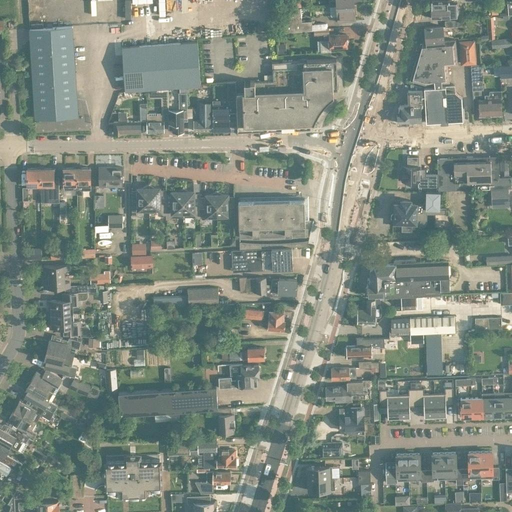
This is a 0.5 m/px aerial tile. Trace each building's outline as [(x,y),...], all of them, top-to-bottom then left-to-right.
[(437,20),(440,17),(456,17),(456,9),(455,1),(448,1),(448,0),(430,0),(431,8),(429,9),(429,16),(434,20),(437,20)] [(355,19),(353,3),(330,5),(330,14),(336,14),(337,21),(355,19)] [(299,5),(289,6),(282,30),(311,28),(311,19),(301,20),(299,5)] [(29,28),(29,41),(72,38),(72,25),(29,28)] [(424,26),(425,40),(443,39),(442,25),(424,26)] [(335,34),(335,33),(318,34),(319,51),(330,50),(330,47),(346,46),(345,33),(335,34)] [(501,37),(490,38),(491,47),(502,46),(501,37)] [(34,117),(77,114),(76,96),(72,38),(29,41),(34,117)] [(424,83),(449,81),(447,63),(456,63),(455,38),(443,39),(425,40),(422,41),(411,79),(424,83)] [(472,39),(460,40),(460,45),(461,62),(474,61),(473,44),(472,39)] [(200,84),(197,40),(121,46),(124,89),(156,87),(168,86),(180,85),(200,84)] [(278,53),(286,52),(285,42),(277,43),(278,53)] [(333,93),(332,94),(332,87),(337,87),(336,57),(306,58),(271,61),(272,79),(244,80),(244,93),(235,94),(235,98),(236,110),(237,129),(310,126),(310,121),(313,120),(313,121),(316,115),(316,113),(319,109),(320,108),(323,104),(324,103),(327,99),(328,98),(333,94),(333,93)] [(511,73),(511,62),(498,63),(499,74),(511,73)] [(480,64),(471,65),(472,90),(482,89),(480,64)] [(410,89),(407,89),(408,104),(398,104),(399,111),(397,111),(397,114),(395,115),(396,119),(397,119),(397,121),(421,120),(420,103),(422,103),(422,95),(421,86),(410,83),(410,89)] [(425,120),(448,119),(462,118),(460,95),(454,89),(454,84),(423,86),(425,120)] [(168,107),(168,86),(156,87),(156,92),(161,97),(161,107),(168,107)] [(484,94),(484,98),(478,98),(479,114),(490,114),(500,113),(500,97),(499,90),(488,91),(488,93),(484,94)] [(178,108),(168,109),(168,115),(168,119),(168,122),(171,122),(172,122),(172,130),(175,130),(175,131),(179,131),(180,130),(183,130),(183,119),(187,119),(186,91),(178,91),(178,108)] [(229,110),(236,110),(235,98),(228,98),(229,104),(219,104),(212,104),(212,129),(229,129),(229,110)] [(199,119),(193,119),(194,129),(210,129),(210,118),(210,113),(210,99),(198,99),(198,113),(199,119)] [(113,121),(113,131),(140,131),(140,120),(126,120),(126,111),(117,111),(117,121),(113,121)] [(160,111),(146,111),(146,114),(146,120),(147,130),(163,130),(163,119),(161,119),(161,113),(160,113),(160,111)] [(497,154),(448,156),(436,156),(437,189),(510,186),(510,175),(498,176),(497,154)] [(402,171),(400,171),(400,178),(402,178),(402,179),(418,179),(418,185),(420,185),(435,185),(436,172),(425,172),(425,167),(418,167),(418,164),(416,164),(416,163),(418,163),(418,155),(406,155),(406,163),(408,163),(408,164),(402,164),(402,165),(402,171)] [(90,183),(90,166),(76,167),(77,183),(90,183)] [(98,166),(99,184),(122,183),(121,166),(112,166),(112,167),(106,167),(106,166),(98,166)] [(27,184),(40,184),(40,167),(27,167),(27,184)] [(40,200),(45,200),(45,191),(53,191),(53,184),(53,167),(40,167),(40,184),(40,189),(40,193),(40,200)] [(77,183),(76,167),(63,167),(63,183),(63,188),(77,188),(77,183)] [(137,189),(131,189),(131,214),(133,214),(134,214),(135,214),(137,213),(137,212),(138,210),(138,209),(138,208),(148,207),(148,183),(142,186),(137,186),(137,189)] [(154,186),(148,183),(148,207),(159,207),(159,208),(159,210),(160,211),(161,212),(162,213),(163,214),(165,214),(166,214),(165,192),(165,188),(159,188),(159,186),(154,186)] [(166,214),(165,214),(165,218),(167,218),(168,217),(170,217),(171,216),(183,215),(182,211),(182,186),(176,190),(171,190),(171,192),(165,192),(166,214)] [(197,217),(199,217),(200,217),(199,196),(199,192),(193,192),(193,189),(188,189),(182,186),(182,211),(183,215),(194,215),(195,215),(196,216),(197,217)] [(506,187),(490,188),(491,204),(507,203),(506,187)] [(206,214),(217,214),(216,189),(210,193),(205,193),(205,195),(199,196),(200,217),(199,217),(199,221),(201,221),(202,221),(204,220),(205,219),(206,218),(206,217),(206,215),(206,214)] [(227,214),(227,215),(227,216),(228,218),(229,219),(230,220),(231,220),(233,220),(234,220),(233,195),(227,195),(227,192),(222,193),(216,189),(217,214),(227,214)] [(421,210),(421,208),(439,208),(440,190),(423,189),(423,202),(422,202),(409,202),(409,199),(401,199),(401,202),(394,202),(394,220),(401,220),(401,227),(411,227),(411,220),(415,220),(415,210),(421,210)] [(312,218),(311,223),(304,221),(304,198),(303,198),(290,199),(290,198),(287,198),(287,199),(273,199),(273,198),(269,199),(255,199),(252,199),(239,200),(239,195),(238,195),(239,236),(253,236),(253,234),(258,234),(258,236),(285,235),(285,233),(291,233),(291,235),(304,235),(308,235),(309,235),(313,218),(312,218)] [(122,226),(122,213),(107,213),(108,226),(122,226)] [(150,239),(150,248),(160,247),(160,238),(150,239)] [(239,240),(239,248),(291,246),(291,245),(307,245),(308,239),(298,240),(290,241),(282,241),(276,242),(269,242),(262,242),(256,242),(246,241),(239,240)] [(144,252),(144,242),(131,242),(132,252),(144,252)] [(86,246),(77,247),(78,256),(86,256),(86,247),(86,246)] [(239,248),(231,249),(232,270),(292,267),(291,246),(239,248)] [(40,249),(23,250),(24,258),(41,257),(40,249)] [(59,249),(50,249),(50,257),(59,257),(59,256),(59,249)] [(151,253),(131,254),(131,265),(151,264),(151,253)] [(511,254),(485,256),(486,263),(511,261),(511,254)] [(373,259),(364,260),(364,268),(369,267),(370,277),(366,277),(367,283),(366,283),(366,293),(378,292),(378,293),(383,293),(383,296),(402,295),(409,295),(414,295),(440,294),(440,289),(449,288),(448,276),(448,260),(414,261),(413,257),(394,258),(394,262),(373,263),(373,259)] [(43,264),(43,275),(63,274),(63,268),(68,268),(68,263),(43,264)] [(103,272),(96,272),(97,282),(109,281),(109,270),(103,270),(103,272)] [(64,291),(87,290),(92,290),(92,285),(87,285),(87,283),(69,284),(69,280),(64,280),(63,274),(43,275),(43,278),(42,278),(43,284),(44,284),(44,286),(64,285),(64,291)] [(271,294),(270,294),(286,295),(286,293),(295,292),(296,278),(271,277),(270,286),(266,286),(265,275),(246,277),(246,275),(239,276),(239,290),(246,290),(246,292),(265,291),(265,294),(271,294)] [(187,287),(188,293),(153,295),(154,306),(188,304),(218,303),(217,286),(187,287)] [(87,290),(64,291),(62,292),(63,299),(48,299),(49,305),(48,305),(49,313),(69,312),(69,304),(79,304),(78,299),(84,298),(86,297),(88,292),(92,292),(92,290),(87,290)] [(511,290),(499,291),(500,303),(511,302),(511,290)] [(379,299),(379,297),(374,297),(374,298),(366,298),(366,309),(357,308),(357,321),(368,321),(368,322),(374,322),(374,320),(375,320),(376,320),(376,315),(378,315),(380,313),(380,305),(379,304),(379,299)] [(241,315),(250,316),(261,317),(262,309),(242,307),(241,315)] [(267,326),(283,328),(284,319),(282,319),(283,311),(262,309),(261,317),(267,317),(267,318),(268,318),(267,326)] [(89,327),(87,326),(85,324),(80,324),(80,320),(70,320),(69,312),(49,313),(49,321),(50,321),(50,327),(64,326),(64,333),(80,332),(80,335),(90,335),(89,328),(89,327)] [(422,332),(448,331),(454,330),(453,315),(432,316),(409,317),(390,317),(391,328),(389,328),(389,334),(396,333),(403,333),(409,332),(422,332)] [(474,316),(475,328),(475,330),(488,329),(501,328),(500,315),(487,316),(474,316)] [(422,332),(409,332),(410,341),(423,341),(422,332)] [(49,338),(46,349),(65,353),(71,355),(73,346),(78,347),(80,339),(68,337),(68,339),(61,337),(62,335),(53,333),(52,339),(49,338)] [(345,346),(344,346),(344,352),(346,352),(346,356),(371,355),(371,345),(383,345),(383,336),(362,337),(362,335),(356,335),(356,344),(345,345),(345,346)] [(88,336),(88,345),(99,345),(99,337),(88,336)] [(246,350),(241,350),(241,359),(264,357),(263,346),(246,347),(246,350)] [(71,355),(65,353),(46,349),(43,359),(55,362),(54,366),(61,367),(60,370),(65,371),(64,373),(74,376),(76,366),(69,364),(71,355)] [(239,349),(228,350),(228,359),(239,358),(239,349)] [(235,374),(235,378),(235,385),(256,384),(256,377),(258,377),(257,363),(243,364),(242,362),(229,363),(229,374),(235,374)] [(346,377),(346,379),(355,379),(355,366),(348,366),(348,365),(331,366),(331,378),(346,377)] [(114,368),(103,369),(105,382),(116,382),(114,368)] [(30,379),(47,388),(54,393),(59,385),(57,384),(61,377),(49,370),(46,375),(36,369),(30,379)] [(68,386),(75,389),(87,395),(91,384),(80,379),(79,381),(72,377),(68,386)] [(367,378),(355,379),(346,379),(346,385),(342,385),(342,384),(325,385),(325,398),(335,397),(335,400),(343,400),(342,397),(351,396),(351,393),(354,393),(354,389),(362,389),(362,385),(368,385),(367,378)] [(377,388),(378,388),(379,406),(386,405),(387,411),(387,417),(398,417),(397,393),(397,387),(387,388),(384,388),(384,378),(377,378),(377,388)] [(57,404),(50,400),(54,393),(47,388),(30,379),(29,381),(27,381),(26,382),(25,383),(25,385),(26,387),(25,388),(35,394),(33,398),(39,401),(38,403),(44,406),(53,411),(57,404)] [(423,387),(420,387),(420,380),(415,381),(415,387),(416,404),(423,404),(423,416),(434,415),(434,394),(433,392),(423,392),(423,387)] [(410,381),(410,387),(407,387),(408,393),(397,393),(398,417),(409,416),(409,405),(416,404),(415,387),(415,381),(410,381)] [(215,384),(175,387),(118,390),(119,412),(177,409),(217,406),(215,384)] [(434,394),(434,415),(445,415),(445,403),(452,403),(452,386),(444,386),(444,394),(434,394)] [(499,391),(492,391),(493,413),(504,413),(503,390),(499,391)] [(511,390),(503,390),(504,413),(511,412),(511,390)] [(492,391),(481,391),(481,396),(482,414),(493,413),(492,391)] [(470,396),(459,397),(460,401),(460,415),(471,414),(470,396)] [(481,396),(470,396),(471,414),(482,414),(481,396)] [(29,405),(19,399),(13,408),(35,421),(40,413),(49,418),(53,411),(44,406),(38,403),(37,405),(31,401),(29,405)] [(369,418),(377,418),(376,402),(368,402),(369,418)] [(231,412),(230,406),(212,407),(212,413),(218,413),(219,431),(234,430),(233,412),(231,412)] [(343,414),(339,414),(339,429),(357,428),(363,428),(362,406),(349,406),(349,414),(343,414)] [(32,439),(36,432),(31,429),(35,421),(13,408),(8,418),(18,424),(16,427),(22,430),(21,432),(32,439)] [(87,421),(84,427),(90,431),(98,418),(83,409),(79,416),(87,421)] [(179,409),(154,411),(154,420),(179,418),(179,409)] [(70,414),(67,419),(73,423),(76,418),(70,414)] [(9,432),(0,427),(0,439),(9,445),(22,452),(27,442),(28,442),(31,442),(32,439),(21,432),(17,430),(16,432),(11,429),(9,432)] [(370,442),(379,442),(378,433),(370,433),(370,442)] [(203,448),(203,453),(198,453),(198,465),(203,465),(216,465),(235,465),(235,456),(234,456),(234,448),(216,448),(215,438),(189,439),(189,438),(181,438),(181,439),(166,439),(166,453),(189,453),(198,453),(198,448),(203,448)] [(5,453),(9,445),(0,439),(0,456),(2,458),(0,460),(4,462),(17,469),(21,462),(5,453)] [(319,442),(320,455),(341,454),(341,441),(319,442)] [(491,449),(479,450),(480,476),(491,476),(491,477),(498,477),(498,465),(492,465),(491,449)] [(480,476),(479,450),(467,450),(468,466),(462,466),(462,478),(469,478),(469,477),(480,476)] [(444,477),(443,451),(431,452),(432,467),(425,468),(426,479),(433,479),(433,478),(444,477)] [(455,451),(443,451),(444,477),(455,477),(455,482),(462,482),(462,478),(462,466),(455,467),(455,451)] [(389,469),(390,481),(397,481),(396,474),(408,474),(407,452),(395,453),(396,469),(389,469)] [(407,452),(408,479),(419,478),(419,480),(426,479),(425,468),(419,468),(419,452),(407,452)] [(105,456),(107,498),(161,496),(159,454),(105,456)] [(0,478),(2,480),(6,472),(13,476),(17,469),(4,462),(3,464),(0,462),(0,478)] [(331,464),(307,465),(307,477),(331,476),(334,476),(339,476),(339,464),(331,464)] [(51,470),(44,465),(39,473),(46,477),(51,470)] [(213,481),(229,481),(229,470),(209,470),(206,470),(206,480),(194,480),(200,492),(213,492),(213,481)] [(331,476),(307,477),(308,489),(334,488),(334,476),(331,476)] [(49,488),(46,496),(60,495),(60,494),(49,488)] [(208,494),(187,495),(187,502),(192,501),(192,511),(200,511),(215,511),(215,500),(209,500),(208,494)] [(36,500),(37,511),(59,510),(58,499),(36,500)] [(459,502),(445,502),(445,511),(453,511),(457,511),(477,511),(477,507),(459,507),(459,502)]
